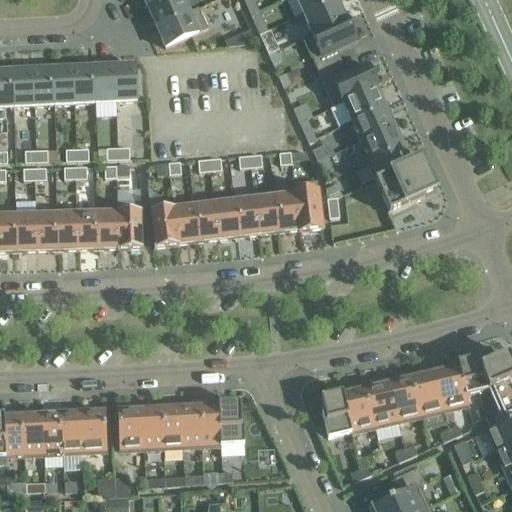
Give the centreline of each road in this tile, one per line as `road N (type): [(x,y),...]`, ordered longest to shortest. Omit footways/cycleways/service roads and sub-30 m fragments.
road 1 (unclassified): [(481,232),(302,278),(0,299)]
road 2 (unclassified): [(0,378),(270,364)]
road 3 (residential): [(378,0),(481,232)]
road 4 (unclassified): [(270,364),(511,309)]
road 5 (residential): [(323,511),(270,389),(270,364)]
